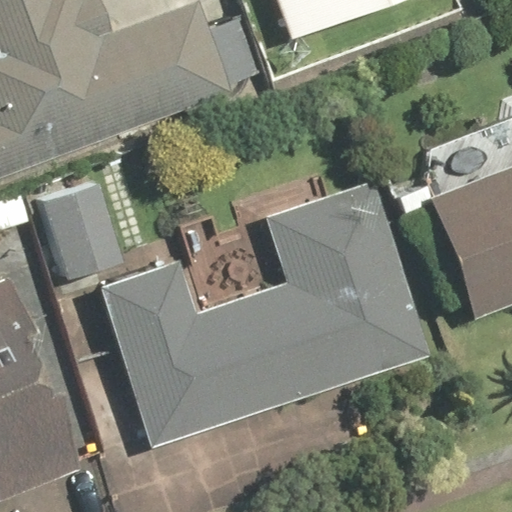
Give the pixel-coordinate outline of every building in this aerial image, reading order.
[(0,0),(0,173),(225,92),(191,0),(187,0),(103,31),(91,0),(0,0)] [(268,0),(283,37),(381,0),(268,0)] [(511,160),(426,192),(423,184),(392,196),(397,211),(421,202),(465,318),(511,300),(511,160)] [(88,285),(142,447),(425,355),(367,178),(256,214),(279,282),(187,312),(170,258),(88,285)] [(114,260),(90,181),(33,198),(57,277),(114,260)] [(0,497),(74,468),(0,285),(0,497)]
